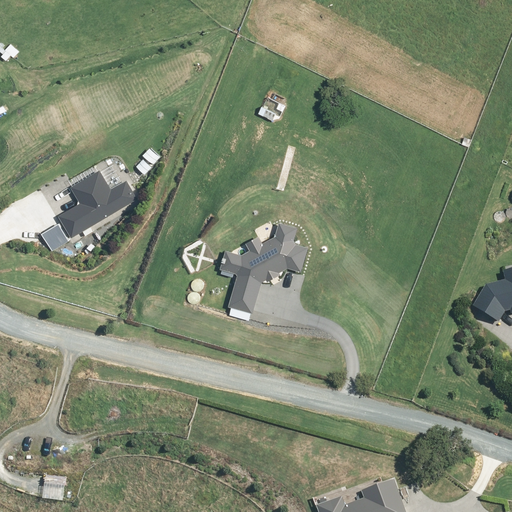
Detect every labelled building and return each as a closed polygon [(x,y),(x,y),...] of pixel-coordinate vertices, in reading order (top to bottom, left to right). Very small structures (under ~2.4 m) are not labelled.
[(154,158),(141,175),(149,181),(161,164),(154,158)] [(106,166),(60,193),(70,210),(56,218),(69,241),(141,198),(123,168),(115,172),(112,167),(108,170),(106,166)] [(229,307),(253,315),(263,283),(289,269),(303,271),(308,247),(295,244),(301,227),(282,221),(273,226),(270,220),(254,229),(258,236),(226,252),(221,269),(237,273),(229,307)] [(34,235),(31,243),(70,258),(73,250),(34,235)] [(511,268),(502,271),(503,280),(484,284),(473,304),(498,321),(504,311),(509,310),(509,313),(511,312),(511,268)] [(66,477),(48,476),(48,485),(65,486),(66,477)] [(344,496),(316,506),(318,511),(405,511),(394,480),(362,491),(365,498),(348,504),(344,496)]
